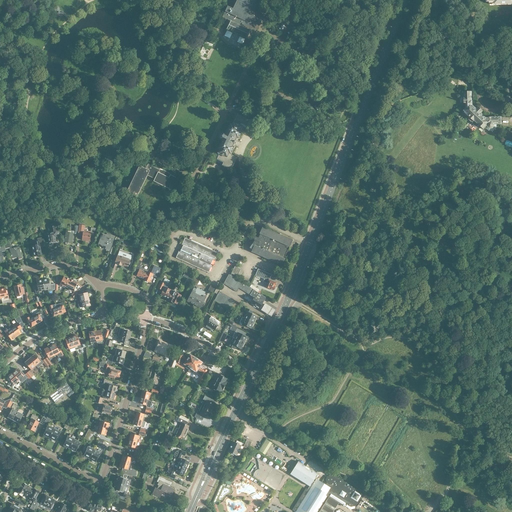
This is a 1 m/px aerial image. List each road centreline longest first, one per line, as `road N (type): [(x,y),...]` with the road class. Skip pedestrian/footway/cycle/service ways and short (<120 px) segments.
road 1 (primary): [(251,376),(405,0)]
road 2 (residential): [(0,430),(102,478),(146,317)]
road 3 (primary): [(189,511),(251,376)]
road 4 (residential): [(146,317),(180,329),(251,376)]
